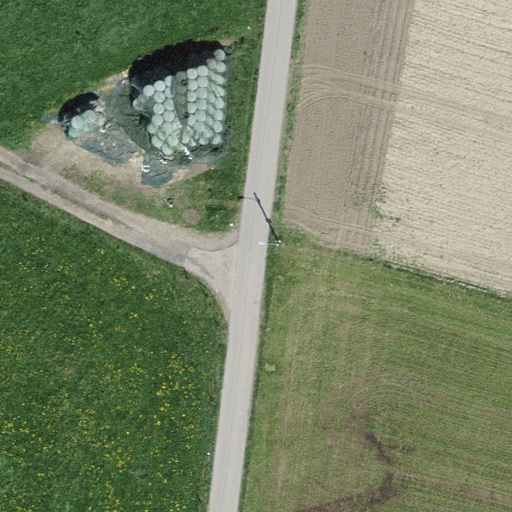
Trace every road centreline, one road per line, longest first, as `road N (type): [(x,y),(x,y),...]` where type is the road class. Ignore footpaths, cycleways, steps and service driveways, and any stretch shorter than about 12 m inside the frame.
road 1 (unclassified): [(248,285),(282,0)]
road 2 (track): [(0,163),(248,285)]
road 3 (unclassified): [(248,285),(221,511)]
